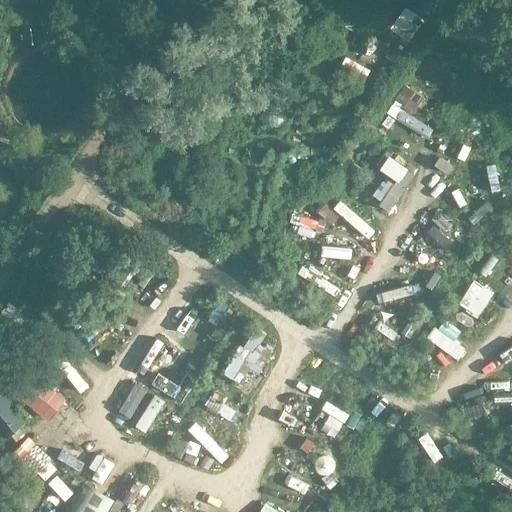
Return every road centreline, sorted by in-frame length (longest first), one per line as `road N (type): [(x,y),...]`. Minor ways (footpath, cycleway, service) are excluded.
road 1 (track): [(196,266),(122,369),(106,407),(113,431),(142,455),(226,484)]
road 2 (track): [(320,348),(421,195),(430,162),(414,149)]
road 3 (track): [(301,335),(248,467),(226,484),(233,511)]
road 4 (track): [(423,417),(511,316)]
